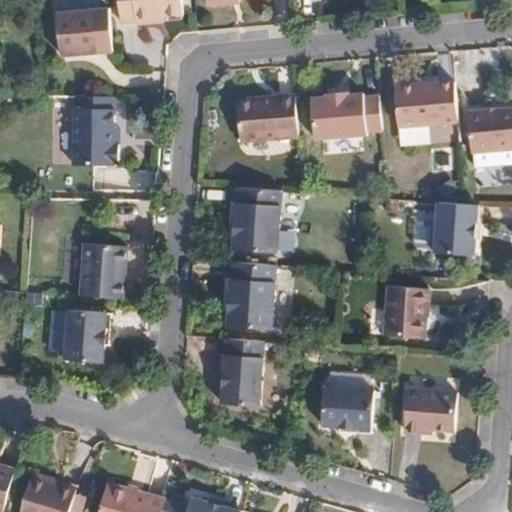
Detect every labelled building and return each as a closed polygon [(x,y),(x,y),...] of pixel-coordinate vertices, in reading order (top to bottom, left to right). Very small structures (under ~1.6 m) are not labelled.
[(119,0),(121,27),(139,25),(139,29),(184,24),(182,0),(119,0)] [(208,0),(210,8),(230,7),(230,2),(238,1),(254,0),(208,0)] [(39,24),(44,67),(114,60),(111,16),(39,24)] [(457,80),(479,77),(477,60),(455,63),(457,80)] [(445,86),(384,93),(388,132),(448,126),(445,86)] [(385,135),(382,97),(364,99),(364,95),(351,96),(351,93),(329,96),(329,98),(315,100),(319,141),(385,135)] [(301,141),(298,98),(240,105),(244,147),(301,141)] [(116,148),(116,132),(116,114),(75,112),(74,169),(114,170),(114,167),(119,167),(119,149),(116,148)] [(511,139),(509,112),(461,117),(464,160),(511,153),(511,139)] [(285,193),(241,190),(240,206),(235,205),(234,220),(239,220),(238,238),(237,252),(281,254),(285,193)] [(476,256),(480,207),(440,204),(440,219),(432,226),(431,245),(436,252),(476,256)] [(85,245),(81,296),(124,299),(125,289),(122,290),(123,274),(126,274),(128,247),(85,245)] [(281,266),(236,263),(235,277),(230,277),(229,292),(234,292),(233,310),(232,328),(277,330),(281,266)] [(388,285),(383,334),(424,337),(429,288),(388,285)] [(74,308),(67,358),(106,362),(107,344),(110,344),(114,312),(74,308)] [(268,342),(231,339),(230,354),(224,354),(223,369),(228,369),(227,387),(226,403),(265,405),(268,342)] [(356,424),(356,429),(371,431),(375,388),(325,383),(321,421),(339,423),(356,424)] [(409,386),(405,421),(425,423),(425,426),(456,429),(459,391),(409,386)] [(0,499),(7,501),(16,470),(0,465),(0,499)] [(27,476),(54,485),(56,480),(28,472),(27,476)] [(67,511),(73,491),(54,485),(27,476),(16,511),(67,511)] [(100,511),(163,511),(167,499),(109,482),(100,511)] [(240,511),(192,497),(189,504),(187,511),(240,511)] [(178,511),(181,502),(167,499),(163,511),(178,511)] [(187,511),(189,504),(181,502),(178,511),(187,511)]
